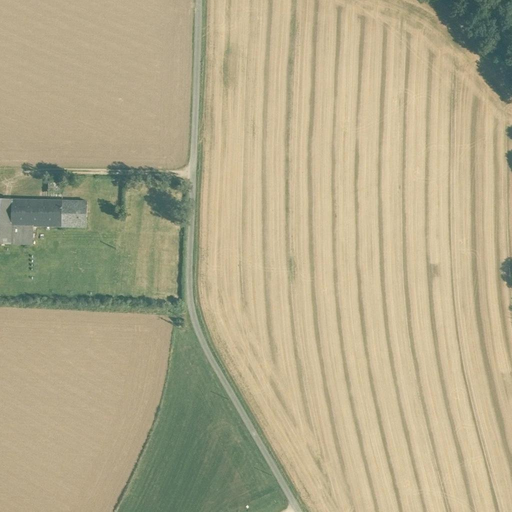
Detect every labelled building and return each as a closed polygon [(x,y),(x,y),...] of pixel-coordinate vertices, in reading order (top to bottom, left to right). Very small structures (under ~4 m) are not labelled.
[(63,178),(49,178),(48,191),(62,192),(63,178)] [(62,192),(48,191),(48,200),(62,201),(62,192)] [(13,199),(0,199),(0,243),(11,244),(12,225),(13,199)] [(48,200),(13,199),(12,225),(33,226),(38,226),(50,226),(87,227),(88,201),(62,201),(48,200)] [(33,226),(12,225),(11,244),(32,245),(33,226)] [(50,236),(50,226),(38,226),(37,245),(43,245),(43,236),(50,236)] [(117,234),(108,233),(107,243),(117,243),(117,234)]
